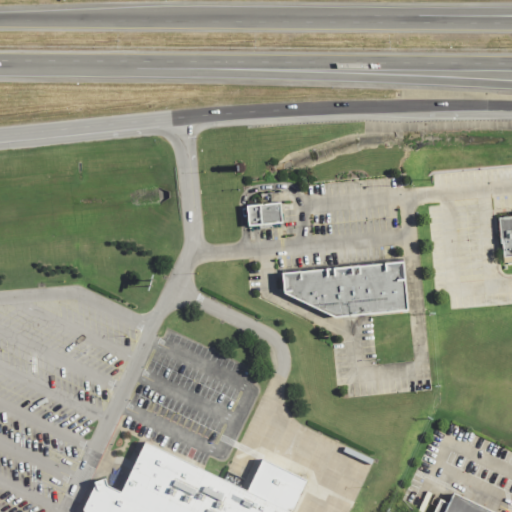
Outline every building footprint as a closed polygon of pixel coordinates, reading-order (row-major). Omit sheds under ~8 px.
[(245,228),(279,225),(277,202),(244,204),(245,228)] [(501,257),(511,256),(511,217),(496,218),(498,239),(498,244),(499,244),(501,257)] [(331,318),(402,312),(397,257),(280,269),(281,287),(331,318)] [(77,511),(79,509),(77,506),(89,482),(87,480),(98,476),(101,482),(115,489),(138,440),(217,476),(222,478),(242,487),(256,456),(301,479),(285,511),(77,511)] [(445,511),(454,494),(493,511),(445,511)]
